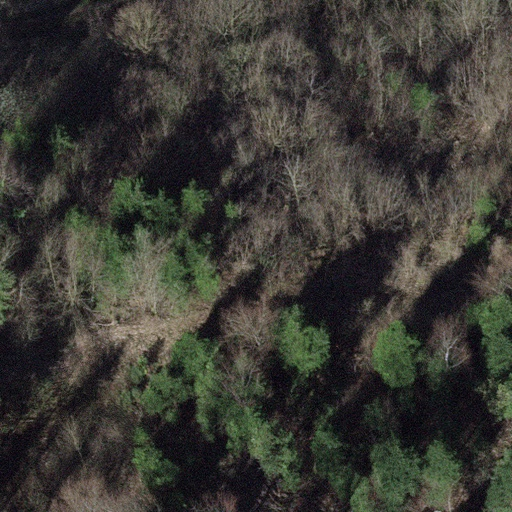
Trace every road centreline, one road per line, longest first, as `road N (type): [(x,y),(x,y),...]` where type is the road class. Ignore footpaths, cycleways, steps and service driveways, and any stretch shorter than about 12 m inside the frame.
road 1 (track): [(0,356),(128,345),(511,281)]
road 2 (track): [(117,0),(0,33)]
